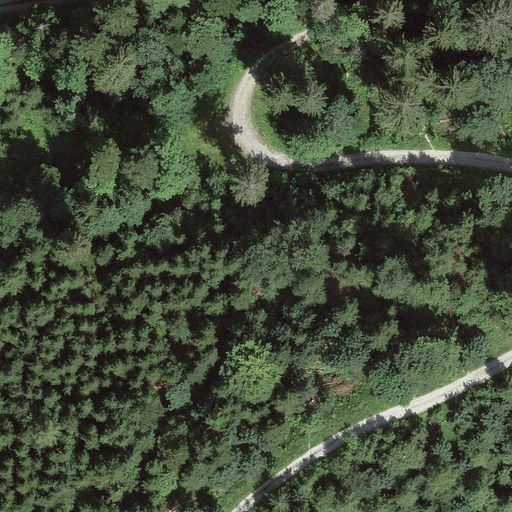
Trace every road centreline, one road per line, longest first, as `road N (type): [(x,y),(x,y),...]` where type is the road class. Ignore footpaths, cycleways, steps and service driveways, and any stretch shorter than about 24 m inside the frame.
road 1 (track): [(511,166),(469,157),(303,161),(274,156),(258,140),(247,110),(249,81),(262,59),(363,0)]
road 2 (track): [(241,511),(357,430),(511,356)]
